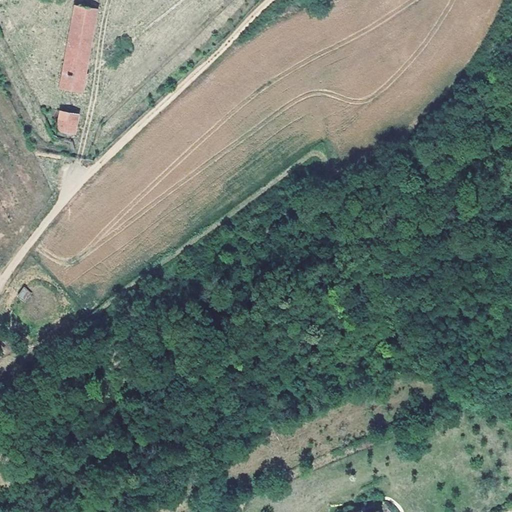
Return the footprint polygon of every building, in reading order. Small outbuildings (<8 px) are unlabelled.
[(77,6),(62,86),(84,90),(99,10),(77,6)] [(63,110),(59,127),(79,131),(81,113),(63,110)] [(25,302),(32,293),(24,287),(17,296),(25,302)] [(511,382),(503,391),(511,399),(511,382)] [(511,399),(503,391),(498,395),(507,403),(511,399)]
